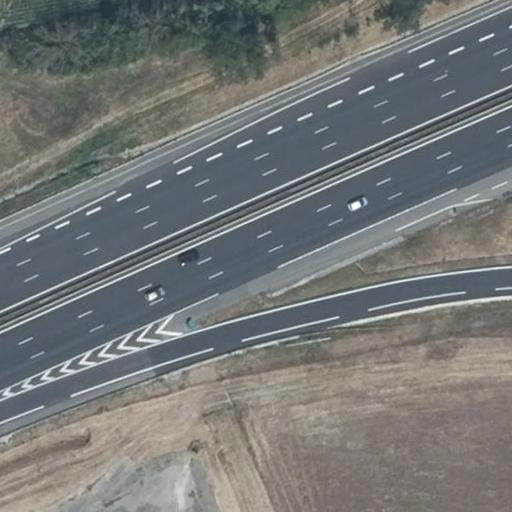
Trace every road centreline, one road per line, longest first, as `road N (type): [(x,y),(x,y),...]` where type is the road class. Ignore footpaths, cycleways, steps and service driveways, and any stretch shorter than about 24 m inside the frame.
road 1 (motorway): [(0,360),(511,130)]
road 2 (motorway): [(511,61),(0,281)]
road 3 (track): [(511,364),(341,378),(173,424),(0,493)]
road 4 (motorway): [(0,410),(189,341),(311,308),(511,274)]
road 5 (track): [(0,180),(286,0)]
